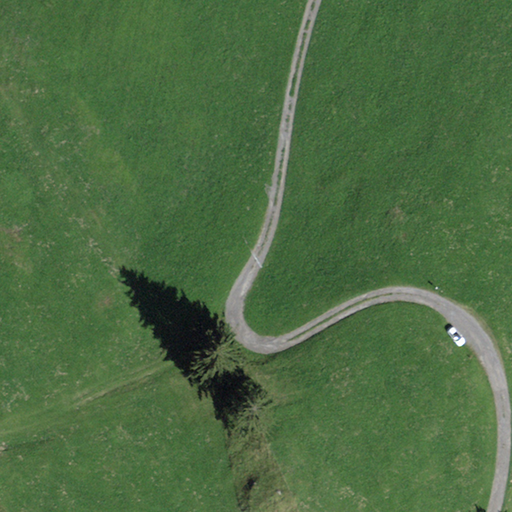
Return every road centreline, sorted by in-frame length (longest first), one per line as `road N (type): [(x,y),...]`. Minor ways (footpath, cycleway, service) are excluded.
road 1 (track): [(313,0),(269,227),(234,310),(248,337),(276,345),(395,294),(416,295),(458,318),(488,357),(500,390),(504,455),(494,511)]
road 2 (track): [(0,429),(50,416),(240,326)]
